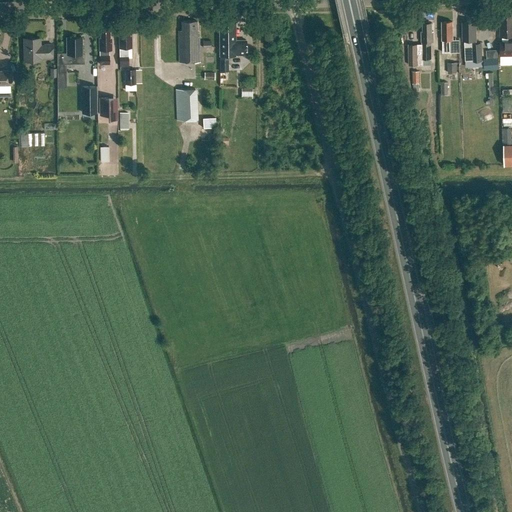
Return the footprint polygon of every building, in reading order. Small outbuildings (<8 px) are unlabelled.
[(503,37),(503,42),(500,42),(501,56),(511,55),(511,41),(508,42),(508,36),(511,36),(511,27),(511,28),(511,16),(500,17),(501,26),(500,26),(500,37),(503,37)] [(182,31),(178,31),(179,63),(199,62),(198,33),(196,33),(196,21),(181,21),(182,31)] [(246,41),(235,41),(235,23),(232,23),(232,21),(219,21),(219,55),(246,55),(246,41)] [(465,40),(466,44),(465,44),(466,61),(482,60),(481,44),(476,44),(476,42),(476,22),(474,22),(473,21),(470,21),(469,22),(462,23),(463,40),(465,40)] [(450,52),(450,40),(455,40),(454,33),(452,33),(452,22),(442,22),(443,53),(450,52)] [(423,31),(422,31),(422,42),(422,44),(409,44),(409,65),(423,65),(422,59),(431,59),(431,42),(433,42),(433,34),(432,34),(432,23),(423,23),(423,31)] [(128,48),(131,48),(131,39),(130,39),(129,27),(127,27),(127,26),(122,26),(122,28),(120,28),(120,35),(119,35),(120,66),(128,66),(128,48)] [(99,64),(109,64),(109,50),(111,50),(111,42),(109,42),(109,30),(107,30),(107,29),(102,29),(102,30),(100,30),(100,38),(99,38),(99,50),(99,64)] [(83,64),(84,63),(84,54),(81,55),(81,37),(67,38),(67,53),(57,53),(57,69),(57,72),(65,72),(65,64),(83,64)] [(40,38),(24,39),(24,61),(40,61),(40,58),(52,58),(52,45),(45,45),(45,47),(40,47),(40,38)] [(484,60),(484,70),(499,69),(498,59),(484,60)] [(448,63),(448,74),(457,73),(457,63),(448,63)] [(124,69),(124,84),(136,84),(135,69),(124,69)] [(0,85),(11,85),(11,71),(0,71),(0,85)] [(96,86),(82,86),(82,113),(96,113),(96,86)] [(241,89),(241,98),(252,98),(252,89),(241,89)] [(177,121),(195,120),(194,90),(176,91),(177,121)] [(117,119),(117,97),(98,98),(99,115),(107,115),(107,120),(117,119)] [(129,130),(128,114),(122,114),(122,124),(120,125),(120,130),(129,130)] [(205,117),(206,127),(218,127),(217,117),(205,117)] [(45,145),(45,132),(22,132),(22,145),(45,145)]
